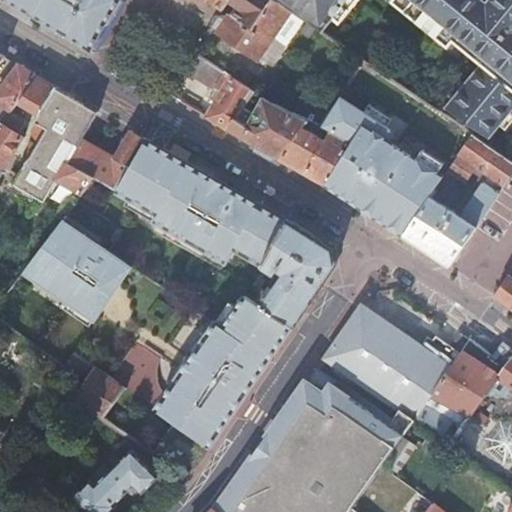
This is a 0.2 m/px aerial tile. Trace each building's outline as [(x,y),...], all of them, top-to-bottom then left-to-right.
[(7,0),(92,52),(99,38),(121,0),(7,0)] [(205,0),(213,5),(222,11),(229,2),(237,8),(231,16),(254,31),(272,0),(205,0)] [(291,12),(274,0),(272,0),(254,31),(231,16),(225,24),(220,32),(259,58),(291,12)] [(473,136),(484,143),(498,126),(509,113),(511,108),(511,0),(274,0),(291,12),(321,32),(332,18),(343,6),(347,0),(401,0),(409,6),(421,16),(416,22),(435,38),(440,32),(452,42),(481,67),(441,115),(473,136)] [(347,0),(343,6),(349,11),(357,0),(347,0)] [(404,12),(409,6),(401,0),(393,0),(392,2),(404,12)] [(343,6),(332,18),(339,23),(349,11),(343,6)] [(404,12),(416,22),(421,16),(409,6),(404,12)] [(447,48),(452,42),(440,32),(435,38),(447,48)] [(207,116),(229,129),(236,119),(255,91),(192,50),(182,68),(221,92),(214,104),(207,116)] [(36,76),(18,65),(0,89),(0,125),(9,114),(17,102),(36,76)] [(47,82),(36,76),(17,102),(40,115),(58,88),(47,82)] [(77,99),(58,88),(40,115),(31,132),(28,152),(26,166),(22,173),(16,184),(45,202),(58,180),(82,194),(95,178),(68,163),(82,139),(98,112),(88,105),(77,99)] [(307,173),(326,184),(351,143),(348,142),(332,133),(323,148),(316,144),(320,138),(308,131),(301,133),(309,120),(288,111),(265,97),(248,126),(236,119),(229,129),(285,161),(307,173)] [(369,117),(340,98),(321,128),(332,133),(348,142),(351,143),(326,184),(344,196),(386,223),(406,237),(445,177),(443,175),(419,160),(393,143),(390,130),(389,129),(369,117)] [(374,110),(369,117),(389,129),(393,123),(374,110)] [(511,115),(509,113),(498,126),(505,131),(511,122),(511,115)] [(20,120),(9,114),(0,125),(0,166),(6,171),(9,166),(22,173),(26,166),(28,152),(20,147),(25,139),(13,132),(20,120)] [(114,158),(82,139),(68,163),(95,178),(115,191),(147,140),(138,135),(131,131),(123,144),(114,158)] [(418,245),(432,253),(445,262),(450,266),(511,175),(511,162),(484,143),(473,136),(451,168),(445,177),(406,237),(418,245)] [(216,179),(147,140),(115,191),(129,199),(156,215),(153,221),(165,228),(224,262),(232,248),(263,266),(288,221),(270,210),(260,204),(216,179)] [(423,153),(419,160),(443,175),(447,169),(423,153)] [(156,215),(129,199),(125,205),(153,221),(156,215)] [(112,253),(63,220),(29,264),(63,287),(59,293),(72,302),(98,320),(102,315),(119,326),(147,345),(178,299),(129,265),(130,263),(113,252),(112,253)] [(310,235),(288,221),(263,266),(275,275),(278,270),(281,272),(278,277),(281,279),(265,303),(263,302),(261,306),(292,328),(336,265),(334,257),(333,250),(310,235)] [(224,262),(165,228),(162,234),(221,268),(224,262)] [(63,287),(29,264),(25,270),(59,293),(63,287)] [(511,277),(509,275),(496,296),(511,307),(511,277)] [(265,281),(257,276),(246,296),(254,301),(265,281)] [(174,386),(156,411),(175,425),(209,449),(292,328),(261,306),(254,301),(246,296),(238,308),(225,327),(218,322),(209,334),(208,335),(210,336),(202,348),(200,347),(182,373),(184,375),(176,386),(174,385),(174,386)] [(98,320),(72,302),(69,307),(95,325),(98,320)] [(218,322),(225,327),(238,308),(230,303),(218,322)] [(399,412),(394,418),(409,429),(413,425),(411,424),(425,405),(451,368),(452,369),(471,342),(464,337),(459,334),(450,347),(436,337),(433,341),(429,338),(422,347),(371,312),(362,306),(325,359),(399,412)] [(119,326),(115,332),(143,351),(147,345),(119,326)] [(174,385),(176,386),(184,375),(182,373),(200,347),(202,348),(210,336),(208,335),(209,334),(205,332),(170,383),(174,386),(174,385)] [(451,368),(425,405),(435,412),(443,400),(449,404),(442,415),(462,429),(484,396),(511,397),(511,352),(503,346),(492,355),(472,341),(471,342),(452,369),(451,368)] [(124,390),(95,369),(74,399),(103,420),(104,418),(124,390)] [(409,429),(394,418),(388,426),(333,388),(336,383),(317,370),(306,387),(322,398),(313,412),(320,417),(296,453),(294,452),(291,456),(290,455),(285,464),(278,473),(279,474),(276,478),(277,479),(253,511),(350,511),(353,509),(409,429)] [(511,471),(511,397),(484,396),(462,429),(475,438),(477,438),(478,438),(480,436),(503,405),(511,411),(511,431),(503,425),(484,450),(511,471)] [(418,422),(415,427),(425,434),(428,429),(418,422)] [(175,425),(161,444),(197,468),(209,449),(175,425)] [(439,427),(431,439),(447,450),(452,443),(455,439),(439,427)] [(452,443),(447,450),(467,464),(472,458),(452,443)] [(76,497),(90,511),(112,511),(118,506),(116,504),(135,485),(144,493),(161,476),(133,449),(97,485),(93,481),(76,497)]
